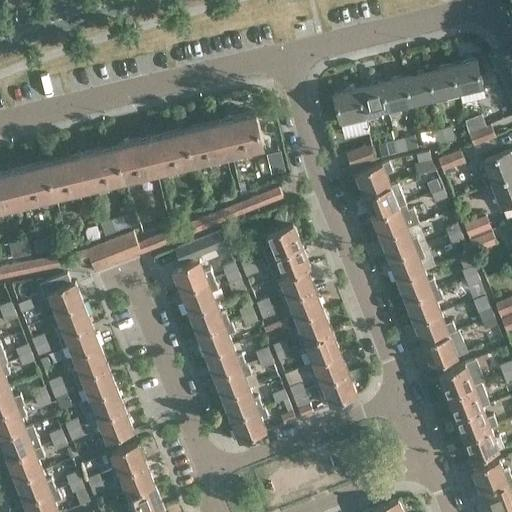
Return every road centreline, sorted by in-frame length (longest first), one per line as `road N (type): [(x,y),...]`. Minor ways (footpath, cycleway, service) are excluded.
road 1 (residential): [(402,398),(304,138),(282,52)]
road 2 (residential): [(0,117),(282,52)]
road 3 (residential): [(210,474),(122,274)]
road 4 (residential): [(210,474),(402,398)]
road 5 (residential): [(282,52),(474,0)]
road 6 (residential): [(302,511),(427,462)]
road 7 (primary): [(0,36),(115,0)]
